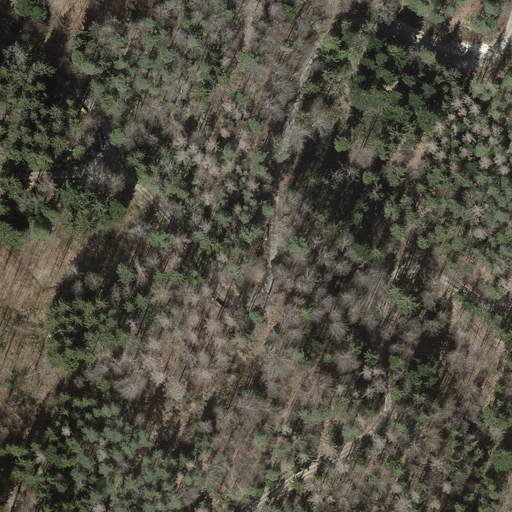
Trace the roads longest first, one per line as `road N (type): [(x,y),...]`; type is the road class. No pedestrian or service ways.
road 1 (track): [(0,46),(29,53),(84,97),(125,173),(202,273),(238,306),(265,304),(273,279),(276,191),(317,47),(354,18),(465,69),(487,65),(511,32)]
road 2 (track): [(247,511),(302,473),(352,453),(391,414),(368,314),(376,283),(402,266),(425,267),(511,315)]
road 3 (track): [(125,173),(0,187)]
road 4 (track): [(0,249),(41,300),(44,359)]
